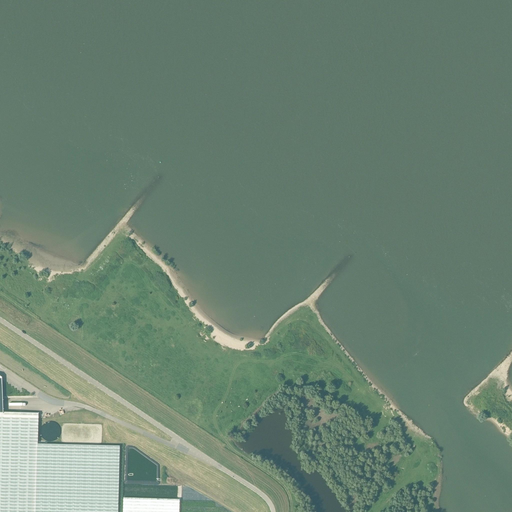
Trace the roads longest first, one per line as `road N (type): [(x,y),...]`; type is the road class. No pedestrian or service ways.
road 1 (tertiary): [(273,511),(254,489),(0,319)]
road 2 (unknown): [(0,370),(44,395),(188,445)]
